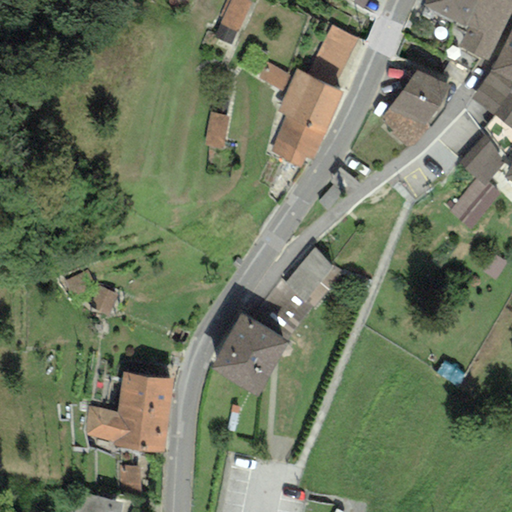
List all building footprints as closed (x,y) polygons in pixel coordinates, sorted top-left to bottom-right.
[(251,2),(245,0),(227,0),(211,36),(232,45),(251,2)] [(466,29),(479,0),(425,0),(423,5),(466,29)] [(507,22),(511,10),(511,0),(479,0),(466,29),(458,45),(487,60),(507,22)] [(307,74),(331,85),(356,39),(331,26),(307,74)] [(511,29),(491,70),(470,98),(511,128),(511,29)] [(285,92),(292,77),(265,63),(257,78),(285,92)] [(307,74),(296,68),(292,77),(285,92),(276,112),(283,116),(266,153),(300,169),(305,158),(312,161),(344,91),(331,85),(307,74)] [(448,87),(416,71),(382,118),(392,131),(391,134),(408,148),(431,126),(426,124),(448,87)] [(230,117),(211,113),(204,146),(223,150),(230,117)] [(502,163),(484,135),(459,164),(475,179),(449,212),(471,230),(500,192),(488,182),(502,163)] [(331,266),(315,248),(284,282),(280,278),(249,319),(284,340),(340,271),(331,266)] [(69,299),(95,286),(85,267),(60,280),(69,299)] [(89,308),(110,316),(118,295),(95,286),(89,308)] [(249,319),(240,314),(212,369),(257,397),(288,343),(284,340),(249,319)] [(173,380),(123,372),(116,411),(89,406),(86,434),(114,441),(114,447),(163,453),(173,380)] [(121,511),(124,503),(78,493),(73,511),(121,511)]
